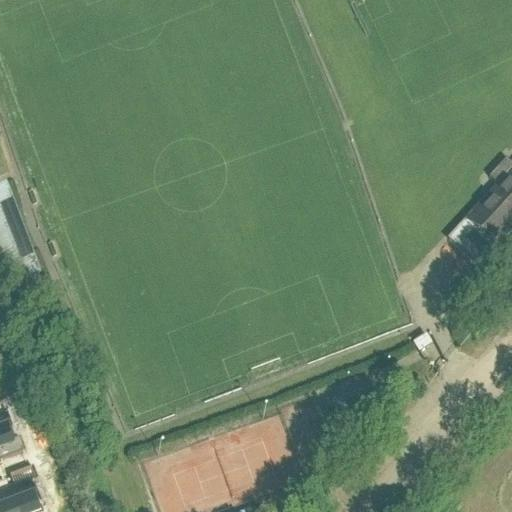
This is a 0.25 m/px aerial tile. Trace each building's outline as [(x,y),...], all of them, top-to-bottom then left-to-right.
[(477,270),(511,232),(511,174),(448,243),(477,270)] [(43,283),(11,183),(0,186),(0,238),(17,291),(43,283)] [(422,340),(412,347),(419,357),(429,351),(422,340)] [(21,424),(36,419),(30,401),(15,406),(21,424)] [(19,442),(11,446),(1,418),(0,418),(0,465),(24,456),(19,442)] [(32,471),(9,480),(13,492),(0,497),(0,511),(36,511),(31,497),(41,493),(32,471)]
